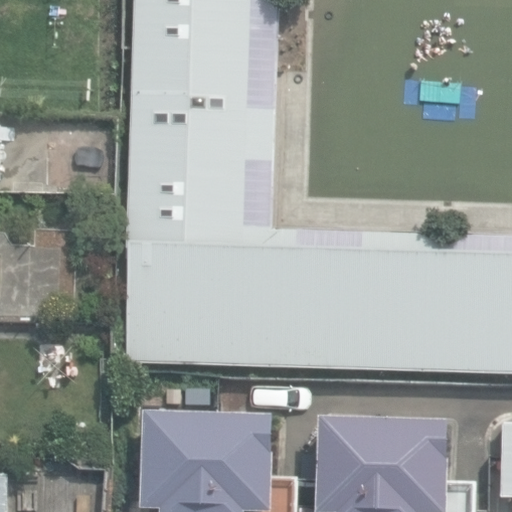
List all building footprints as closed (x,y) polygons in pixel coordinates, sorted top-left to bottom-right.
[(511,236),(281,229),(286,0),(139,0),(130,261),(134,261),(129,364),(511,376),(511,236)] [(299,511),(301,477),(275,476),(277,415),(146,412),(143,509),(165,509),(164,511),(299,511)] [(477,511),(479,482),(449,481),(451,422),(323,417),(318,511),(477,511)] [(112,511),(116,464),(76,461),(73,511),(112,511)] [(0,511),(23,511),(25,467),(0,466),(0,511)]
